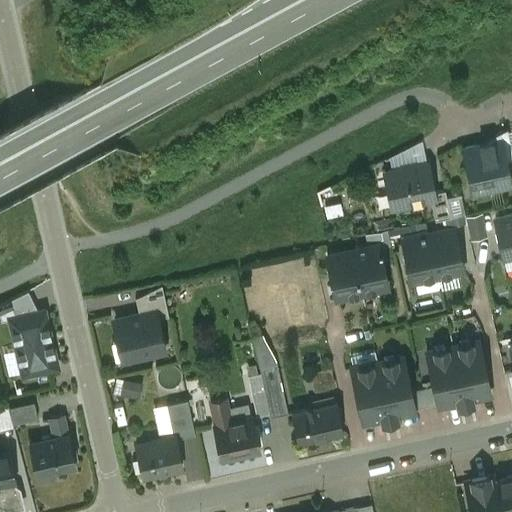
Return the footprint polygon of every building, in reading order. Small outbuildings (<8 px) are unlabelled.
[(511,157),(511,148),(507,127),(490,136),(491,141),(501,138),(506,159),(511,157)] [(491,141),(463,147),(473,191),(511,183),(506,159),(501,138),(491,141)] [(415,161),(403,164),(403,166),(385,170),(393,206),(411,202),(412,206),(423,203),(422,199),(431,198),(435,197),(433,191),(427,161),(415,163),(415,161)] [(445,188),(433,191),(435,197),(431,198),(435,219),(451,216),(445,188)] [(468,213),(471,236),(488,234),(485,211),(468,213)] [(511,215),(496,219),(505,257),(511,255),(511,215)] [(454,227),(428,233),(437,276),(464,270),(454,227)] [(428,233),(402,238),(411,282),(437,276),(428,233)] [(379,244),(353,249),(362,293),(388,287),(379,244)] [(353,249),(327,255),(336,298),(362,293),(353,249)] [(162,284),(136,297),(140,315),(155,311),(157,318),(169,315),(162,284)] [(0,315),(2,320),(10,319),(10,317),(38,311),(28,290),(0,304),(0,315)] [(38,311),(10,317),(10,319),(23,374),(58,366),(45,309),(38,311)] [(140,315),(115,320),(120,341),(125,340),(129,357),(164,349),(157,318),(155,311),(140,315)] [(490,395),(478,340),(427,352),(434,386),(437,403),(438,407),(458,402),(460,407),(472,404),(471,400),(490,395)] [(354,368),(377,363),(374,351),(350,357),(354,368)] [(410,391),(403,357),(377,363),(354,368),(352,368),(363,423),(383,418),(384,423),(397,420),(396,416),(414,411),(414,408),(410,391)] [(278,363),(260,367),(271,417),(289,413),(278,363)] [(511,370),(499,373),(504,397),(511,394),(511,370)] [(261,372),(248,375),(257,416),(270,413),(261,372)] [(124,380),(123,394),(140,395),(141,382),(124,380)] [(434,386),(422,388),(426,406),(437,403),(434,386)] [(422,388),(410,391),(414,408),(426,406),(422,388)] [(253,416),(231,420),(226,397),(210,400),(216,424),(214,424),(221,458),(240,454),(260,450),(253,416)] [(188,399),(167,404),(173,431),(179,429),(181,437),(195,434),(188,399)] [(33,402),(10,408),(14,424),(37,418),(33,402)] [(336,402),(292,412),(299,442),(343,432),(336,402)] [(54,439),(30,444),(38,479),(55,476),(54,470),(76,466),(69,436),(66,436),(62,416),(50,419),(54,439)] [(175,434),(136,443),(144,477),(183,468),(175,434)] [(8,451),(0,452),(0,482),(14,480),(8,451)] [(511,511),(511,476),(495,480),(494,476),(467,481),(473,511),(511,511)] [(14,480),(0,482),(0,509),(22,505),(18,488),(14,485),(13,480),(15,480),(14,480)] [(428,511),(425,493),(390,500),(391,508),(383,510),(383,511),(428,511)] [(372,511),(371,503),(358,506),(358,511),(372,511)]
